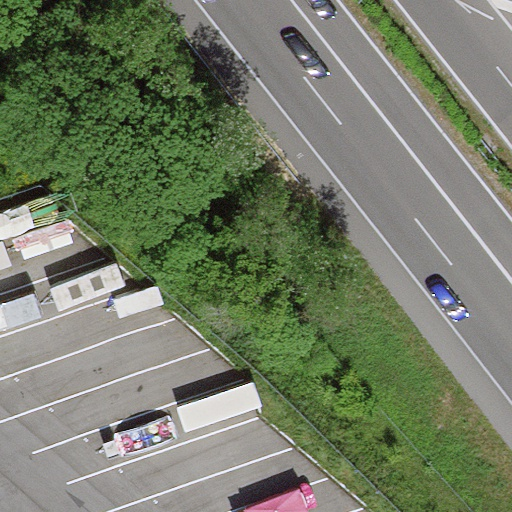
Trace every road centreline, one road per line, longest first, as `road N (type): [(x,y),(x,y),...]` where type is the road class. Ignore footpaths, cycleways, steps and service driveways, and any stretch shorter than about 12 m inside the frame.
road 1 (motorway): [(270,0),(511,321)]
road 2 (motorway): [(282,0),(511,263)]
